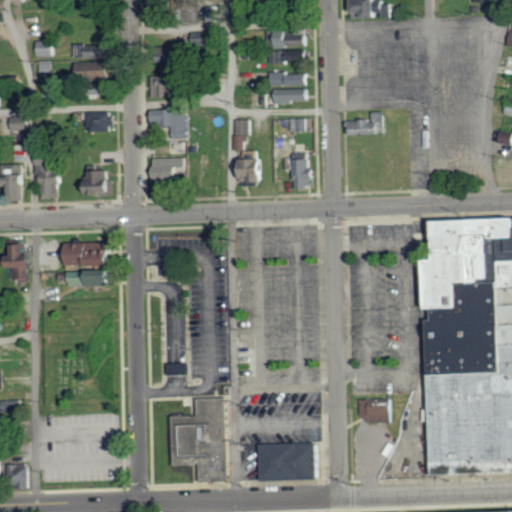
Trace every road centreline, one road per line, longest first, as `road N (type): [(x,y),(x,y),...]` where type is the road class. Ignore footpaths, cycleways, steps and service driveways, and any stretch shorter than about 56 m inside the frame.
road 1 (residential): [(0,222),(511,202)]
road 2 (residential): [(0,506),(511,492)]
road 3 (residential): [(139,502),(130,0)]
road 4 (residential): [(339,497),(328,0)]
